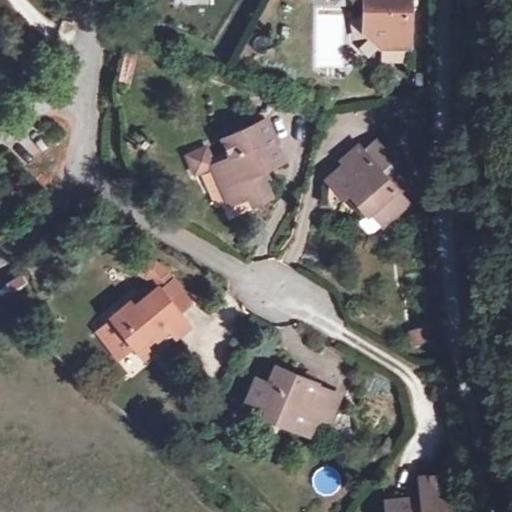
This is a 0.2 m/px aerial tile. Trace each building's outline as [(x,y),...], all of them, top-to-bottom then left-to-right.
[(403,0),(366,0),(366,14),(375,26),(403,27),(403,0)] [(380,166),(399,190),(412,181),(394,159),(398,156),(388,125),(363,145),(380,166)] [(227,164),(214,169),(230,207),(251,199),(254,206),(273,198),(265,178),(288,169),(270,126),(227,143),(234,161),(227,164)] [(380,166),(363,145),(360,140),(342,154),(345,158),(326,173),(339,190),(345,185),(365,210),(369,206),(378,199),(390,215),(408,201),(399,190),(380,166)] [(196,175),(214,169),(212,161),(208,150),(189,156),(196,175)] [(224,157),(212,161),(214,169),(227,164),(224,157)] [(378,199),(369,206),(381,221),(390,215),(378,199)] [(90,218),(90,202),(77,202),(77,217),(90,218)] [(132,267),(147,276),(155,263),(140,255),(132,267)] [(155,263),(147,276),(156,281),(168,273),(168,271),(155,263)] [(173,328),(178,336),(192,326),(181,311),(191,305),(168,273),(156,281),(157,283),(160,288),(136,306),(132,301),(113,315),(114,316),(132,340),(146,360),(165,345),(160,337),(173,328)] [(132,301),(136,306),(160,288),(157,283),(132,301)] [(114,316),(102,325),(119,349),(132,340),(114,316)] [(415,352),(435,344),(426,324),(406,332),(415,352)] [(165,345),(178,336),(173,328),(160,337),(165,345)] [(120,362),(131,376),(146,365),(135,351),(120,362)] [(307,414),(317,418),(328,422),(340,394),(313,383),(315,379),(274,363),(268,380),(255,375),(246,399),(282,413),(279,421),(300,430),(307,414)] [(307,414),(300,430),(310,434),(317,418),(307,414)] [(443,511),(440,494),(448,492),(444,470),(413,477),(417,497),(383,504),(384,511),(443,511)]
